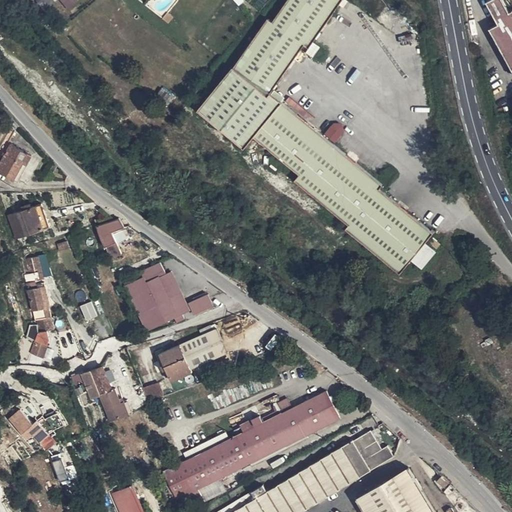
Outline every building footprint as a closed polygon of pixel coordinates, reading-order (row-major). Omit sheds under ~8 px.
[(53,0),(37,0),(45,10),(55,2),(53,0)] [(61,0),(68,9),(78,0),(61,0)] [(309,48),(343,0),(288,0),(274,20),(269,17),(234,68),(234,67),(199,110),(245,148),(255,137),(300,174),(295,180),(350,224),(346,228),(401,273),(412,259),(426,242),(428,240),(434,232),(405,208),(380,189),(384,184),(339,148),(283,101),(273,94),(271,93),(305,44),(309,48)] [(511,10),(510,12),(504,0),(488,0),(487,1),(499,23),(490,28),(511,69),(511,10)] [(174,17),(169,12),(164,18),(170,23),(174,17)] [(174,97),(163,88),(158,96),(169,104),(174,97)] [(276,89),(273,94),(283,101),(286,97),(276,89)] [(337,118),(326,132),(336,140),(347,127),(337,118)] [(0,163),(0,172),(15,181),(24,163),(27,164),(32,155),(11,143),(0,163)] [(24,163),(15,181),(18,182),(27,164),(24,163)] [(41,204),(30,208),(20,211),(8,215),(16,238),(50,227),(41,204)] [(124,227),(120,218),(97,225),(101,237),(111,257),(122,252),(112,232),(124,227)] [(438,248),(441,243),(433,237),(429,241),(438,248)] [(69,247),(68,242),(58,245),(60,250),(69,247)] [(426,242),(412,259),(422,267),(436,250),(426,242)] [(37,256),(25,259),(31,282),(43,279),(37,256)] [(132,298),(135,305),(147,330),(175,317),(182,313),(190,310),(187,304),(172,271),(167,273),(161,262),(124,281),(132,298)] [(49,318),(51,318),(49,307),(50,307),(45,286),(41,286),(40,283),(36,284),(35,282),(26,284),(34,315),(36,321),(49,318)] [(209,294),(187,304),(190,310),(193,309),(195,312),(213,304),(209,294)] [(82,303),(86,318),(98,315),(93,300),(82,303)] [(182,313),(175,317),(177,322),(185,318),(182,313)] [(54,328),(51,318),(49,318),(36,321),(38,331),(38,332),(31,353),(43,358),(47,345),(49,339),(47,330),(50,329),(54,328)] [(199,330),(202,335),(213,331),(211,325),(199,330)] [(213,331),(202,335),(160,353),(165,364),(167,369),(163,370),(166,377),(170,375),(170,377),(192,368),(228,352),(218,329),(213,331)] [(110,421),(125,415),(129,414),(124,401),(121,402),(119,398),(116,388),(112,390),(103,367),(82,375),(85,383),(91,398),(100,394),(110,421)] [(193,371),(192,368),(170,377),(172,381),(193,371)] [(76,386),(85,383),(82,375),(81,373),(72,377),(76,386)] [(143,389),(148,401),(164,395),(159,383),(143,389)] [(326,390),(292,407),(283,412),(280,413),(278,410),(262,418),(260,415),(252,419),(252,420),(255,426),(244,431),(164,471),(178,499),(181,497),(198,488),(282,446),(340,417),(326,390)] [(283,412),(292,407),(287,398),(278,403),(283,412)] [(124,401),(129,414),(133,413),(128,400),(124,401)] [(25,404),(22,401),(15,407),(18,411),(25,404)] [(39,442),(48,435),(47,434),(50,432),(46,426),(49,424),(46,420),(38,425),(35,422),(30,426),(29,425),(21,430),(26,438),(32,434),(39,442)] [(255,426),(252,420),(241,426),(244,431),(255,426)] [(300,511),(326,496),(371,469),(380,464),(394,455),(388,445),(382,448),(371,430),(354,440),(353,439),(284,480),(276,485),(270,489),(266,483),(216,511),(300,511)] [(39,442),(46,450),(55,443),(48,435),(39,442)] [(62,483),(70,480),(62,458),(60,458),(58,454),(52,457),(62,483)] [(437,511),(410,466),(358,498),(366,511),(437,511)] [(274,481),(276,485),(284,480),(282,476),(274,481)] [(449,483),(441,476),(438,480),(445,487),(449,483)] [(118,491),(120,494),(130,489),(140,511),(144,511),(133,485),(118,491)] [(204,500),(198,488),(181,497),(186,510),(204,500)] [(140,511),(130,489),(120,494),(121,497),(128,511),(140,511)] [(128,511),(121,497),(115,500),(120,511),(128,511)]
